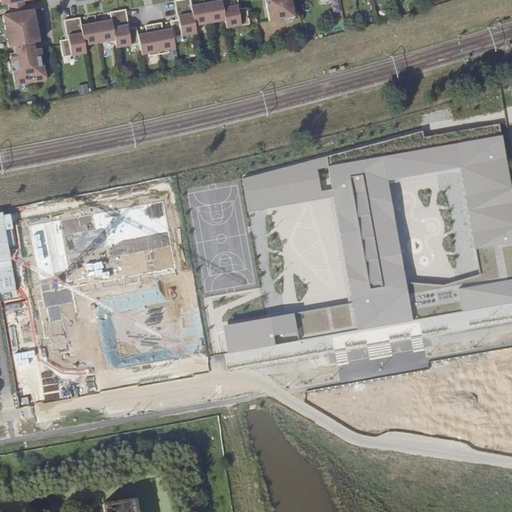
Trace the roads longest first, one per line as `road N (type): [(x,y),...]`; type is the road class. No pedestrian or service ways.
road 1 (residential): [(246,372),(357,440),(511,462)]
road 2 (tertiary): [(246,372),(511,326)]
road 3 (tertiary): [(0,415),(246,372)]
